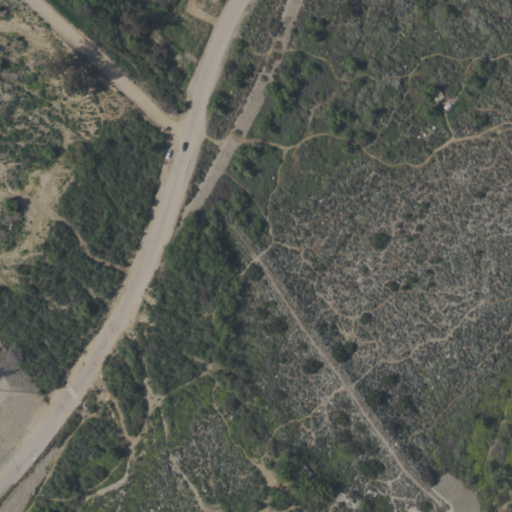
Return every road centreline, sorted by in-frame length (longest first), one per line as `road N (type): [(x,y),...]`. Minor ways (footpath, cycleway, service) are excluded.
road 1 (residential): [(0,478),(52,419),(139,275),(239,0)]
road 2 (track): [(185,138),(29,0)]
